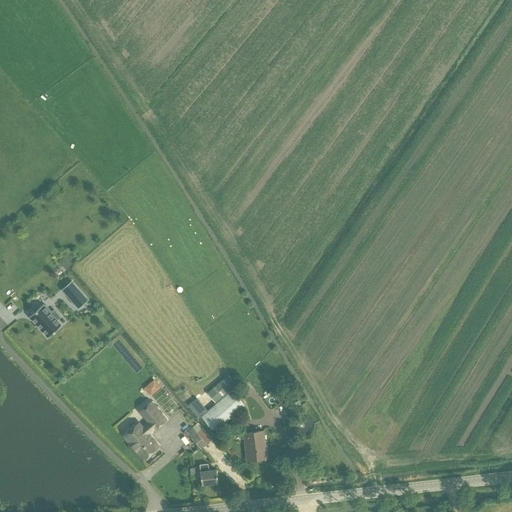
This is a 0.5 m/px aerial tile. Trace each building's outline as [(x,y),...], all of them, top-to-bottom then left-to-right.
[(71,281),(62,289),(78,309),(88,300),(71,281)] [(57,320),(60,317),(54,310),(50,313),(43,304),(29,317),(47,337),(61,325),(57,320)] [(144,388),(151,396),(160,388),(153,380),(144,388)] [(207,393),(215,402),(230,389),(223,380),(207,393)] [(201,417),(214,432),(245,406),(232,390),(201,417)] [(133,452),(134,452),(136,451),(143,459),(158,447),(148,434),(154,429),(155,430),(166,420),(151,402),(139,411),(148,422),(142,427),(138,423),(123,436),(130,444),(129,445),(129,447),(133,452)] [(236,422),(237,431),(249,429),(248,421),(236,422)] [(186,433),(200,449),(210,440),(196,424),(186,433)] [(243,433),(247,461),(266,458),(263,431),(243,433)] [(200,472),(201,485),(218,483),(216,469),(209,470),(208,463),(199,465),(200,467),(194,468),(194,467),(190,468),(191,474),(200,472)]
